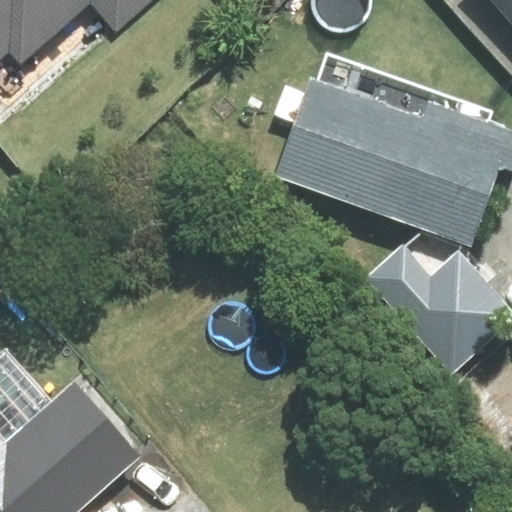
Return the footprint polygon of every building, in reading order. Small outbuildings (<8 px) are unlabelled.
[(0,0),(0,37),(5,43),(54,0),(89,0),(97,9),(108,0),(0,0)] [(511,0),(496,0),(511,20),(511,0)] [(273,176),(466,247),(495,166),(511,172),(511,167),(511,135),(424,104),(417,123),(307,82),(273,176)] [(258,281),(292,316),(314,296),(280,261),(258,281)] [(511,324),(511,317),(461,261),(403,312),(457,374),(511,324)] [(511,360),(499,348),(481,365),(496,382),(511,367),(511,360)] [(0,441),(0,511),(74,511),(137,457),(71,384),(4,445),(0,441)]
